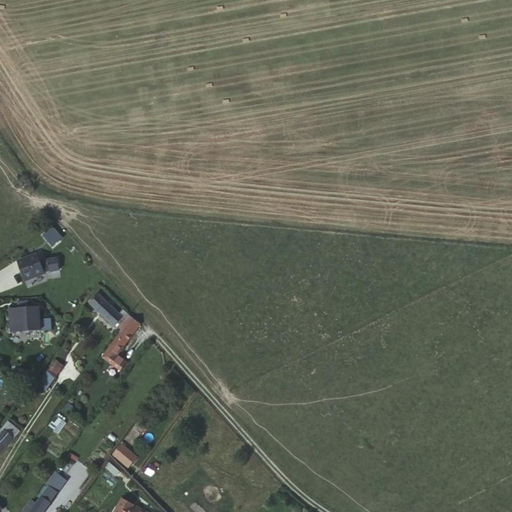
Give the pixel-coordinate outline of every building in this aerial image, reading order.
[(52,246),(63,237),(52,224),(41,233),(52,246)] [(43,279),(36,259),(26,262),(27,263),(16,267),(23,286),(43,279)] [(128,318),(121,311),(117,315),(98,294),(90,304),(118,331),(128,318)] [(12,333),(41,332),(39,307),(10,308),(12,333)] [(128,318),(118,331),(121,335),(125,330),(133,337),(139,330),(128,318)] [(125,330),(121,335),(101,359),(110,368),(117,359),(133,337),(125,330)] [(117,359),(110,368),(117,375),(124,367),(117,359)] [(42,398),(58,374),(51,368),(34,391),(42,398)] [(67,398),(62,405),(70,411),(75,404),(67,398)] [(61,426),(54,421),(46,431),(52,437),(61,426)] [(0,464),(22,434),(13,426),(0,443),(0,464)] [(86,438),(82,434),(67,453),(72,456),(86,438)] [(137,459),(123,444),(114,454),(129,469),(137,459)] [(63,482),(51,473),(41,485),(52,494),(53,495),(63,482)] [(37,511),(52,494),(41,485),(35,493),(38,496),(31,504),(28,502),(20,511),(37,511)] [(146,511),(129,503),(124,511),(146,511)]
